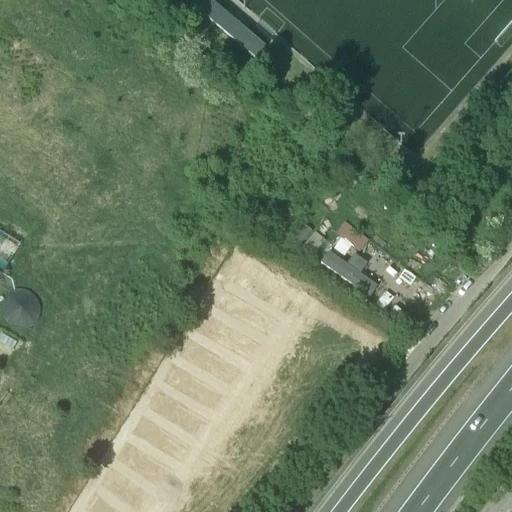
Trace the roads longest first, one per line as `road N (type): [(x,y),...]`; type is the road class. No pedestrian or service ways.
road 1 (residential): [(306,511),(511,250)]
road 2 (motorway): [(511,302),(340,511)]
road 3 (motorway): [(511,389),(418,511)]
